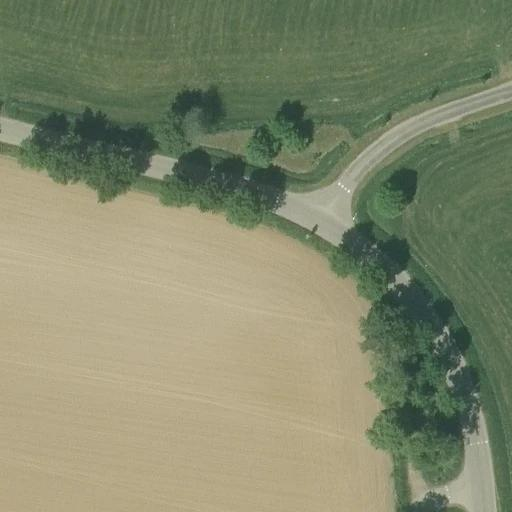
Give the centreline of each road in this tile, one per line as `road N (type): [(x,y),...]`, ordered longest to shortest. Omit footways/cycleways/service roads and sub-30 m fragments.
road 1 (unclassified): [(485,511),(478,457),(443,342),(399,284),(322,225)]
road 2 (unclassified): [(322,225),(240,193),(0,132)]
road 3 (unclassified): [(511,92),(403,131),(346,184),(322,225)]
